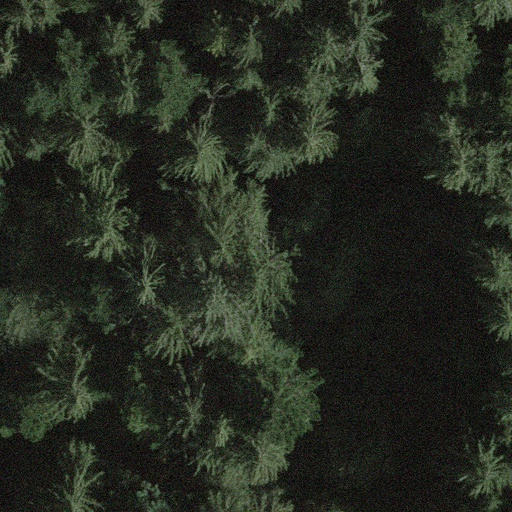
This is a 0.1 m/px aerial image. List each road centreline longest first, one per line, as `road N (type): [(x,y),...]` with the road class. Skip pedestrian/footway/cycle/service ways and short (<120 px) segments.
road 1 (track): [(511,171),(154,131),(0,131)]
road 2 (track): [(0,354),(344,475),(484,511)]
